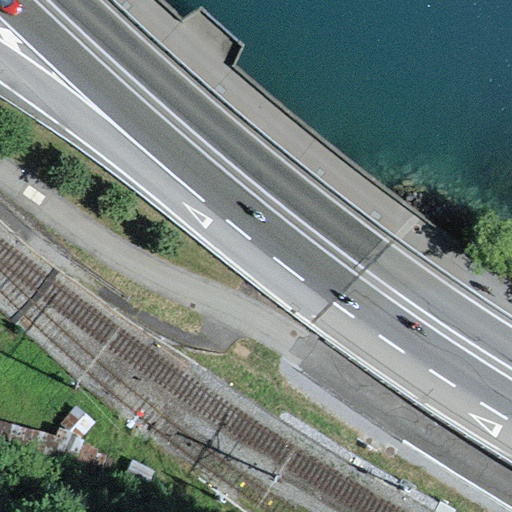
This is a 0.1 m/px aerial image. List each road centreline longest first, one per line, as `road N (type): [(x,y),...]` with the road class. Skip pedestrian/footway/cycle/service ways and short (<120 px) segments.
road 1 (primary): [(511,373),(262,197)]
road 2 (primary): [(0,60),(162,180),(262,197)]
road 3 (primary): [(262,197),(40,0)]
